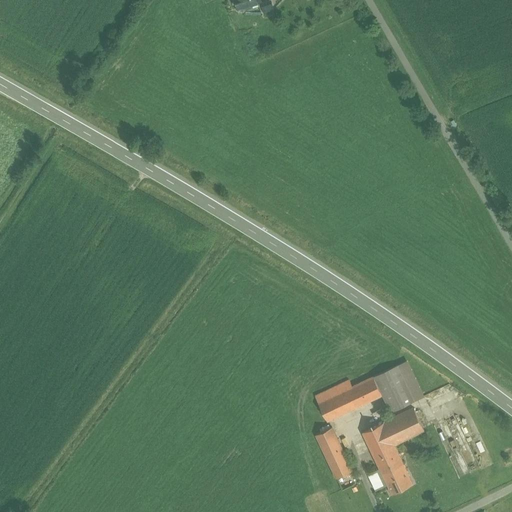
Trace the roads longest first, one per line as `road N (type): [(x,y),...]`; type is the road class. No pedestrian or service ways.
road 1 (secondary): [(511,408),(288,252),(0,84)]
road 2 (unclassified): [(511,249),(366,0)]
